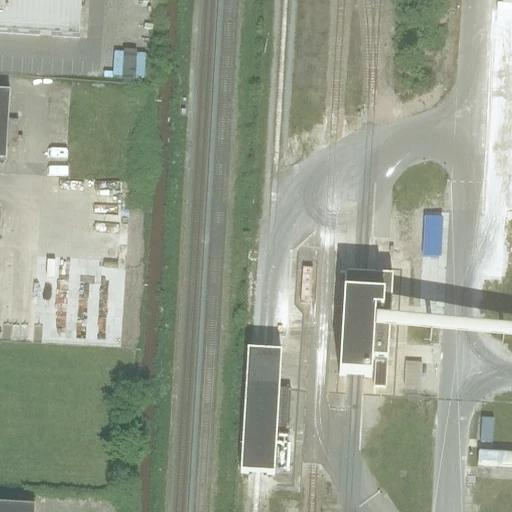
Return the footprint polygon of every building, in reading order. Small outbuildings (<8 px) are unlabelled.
[(0,0),(0,34),(80,39),(82,0),(0,0)] [(0,162),(7,162),(11,93),(0,92),(0,162)] [(346,275),(340,378),(355,379),(372,380),(373,360),(389,361),(394,278),(362,276),(346,275)] [(280,391),(282,355),(265,354),(248,352),(241,476),(258,477),(275,478),(278,428),(289,429),(291,392),(280,391)] [(490,447),(491,423),(482,422),(480,446),(490,447)] [(511,467),(511,454),(479,453),(479,465),(511,467)]
